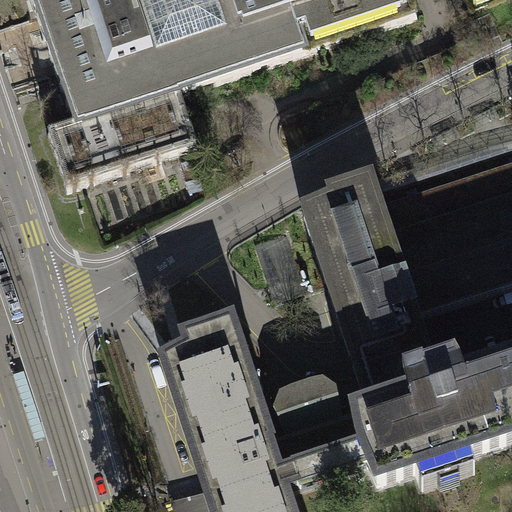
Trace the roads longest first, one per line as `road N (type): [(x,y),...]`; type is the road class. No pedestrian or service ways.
road 1 (residential): [(53,314),(511,63)]
road 2 (primary): [(110,511),(53,314)]
road 3 (primary): [(53,314),(0,137)]
road 4 (primary): [(0,372),(45,511)]
